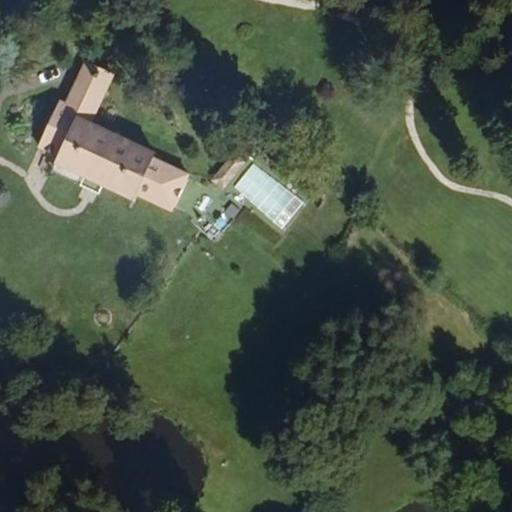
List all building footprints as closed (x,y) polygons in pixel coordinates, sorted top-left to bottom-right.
[(104,95),(113,78),(85,64),(76,81),(104,95)] [(153,160),(88,126),(104,95),(76,81),(69,93),(81,100),(74,112),(63,106),(59,104),(35,149),(55,159),(52,167),(129,205),(132,199),(168,218),(187,182),(151,164),(153,160)] [(74,112),(81,100),(69,93),(63,106),(74,112)] [(229,187),(245,157),(235,153),(219,182),(229,187)] [(129,205),(52,167),(47,175),(124,215),(129,205)]
